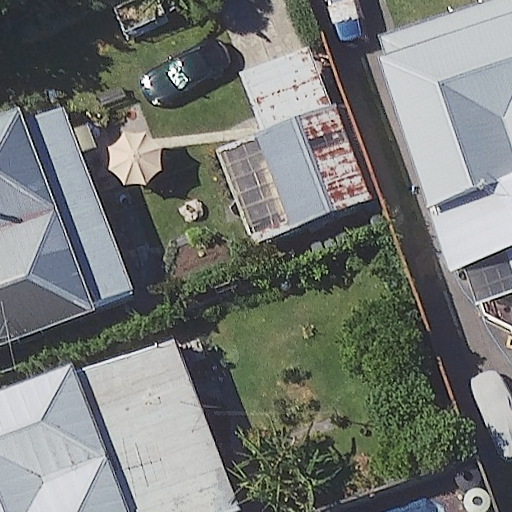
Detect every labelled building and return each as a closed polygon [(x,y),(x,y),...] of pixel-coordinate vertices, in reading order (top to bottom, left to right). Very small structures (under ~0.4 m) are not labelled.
[(511,10),(381,55),(462,291),(511,273),(511,10)] [(332,56),(248,84),(271,152),(228,166),(258,256),(384,214),(332,56)] [(0,367),(142,316),(72,122),(0,148),(0,367)] [(0,511),(237,511),(176,352),(0,419),(0,511)] [(448,511),(444,499),(407,511),(448,511)]
